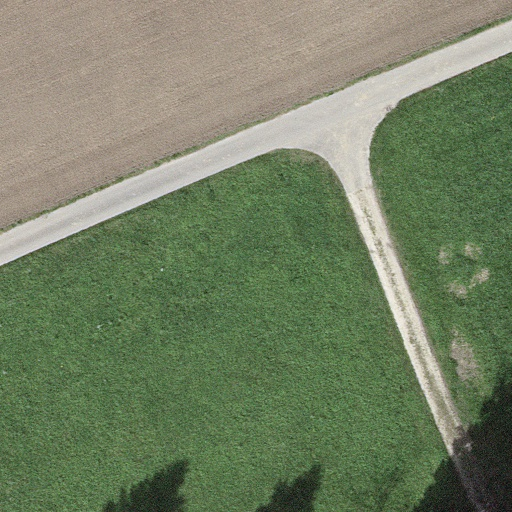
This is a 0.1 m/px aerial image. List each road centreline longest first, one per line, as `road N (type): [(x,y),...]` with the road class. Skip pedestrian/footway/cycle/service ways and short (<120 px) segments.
road 1 (track): [(511,30),(0,239)]
road 2 (track): [(511,444),(383,82)]
